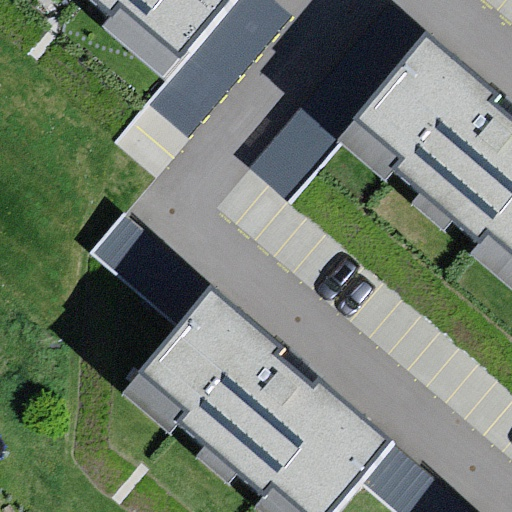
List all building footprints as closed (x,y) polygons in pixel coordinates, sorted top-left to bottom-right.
[(89,0),(111,18),(103,28),(168,83),(239,0),(89,0)] [(502,99),(432,40),(345,141),(389,179),(397,170),(481,241),(475,254),(511,285),(511,118),(497,105),(502,99)] [(326,69),(254,164),(296,195),(368,101),(326,69)] [(126,207),(92,249),(185,321),(218,278),(126,207)] [(284,351),(214,291),(127,393),(172,431),(179,422),(263,493),(257,506),(264,511),(334,511),(394,443),(320,381),(315,387),(279,357),(284,351)]
